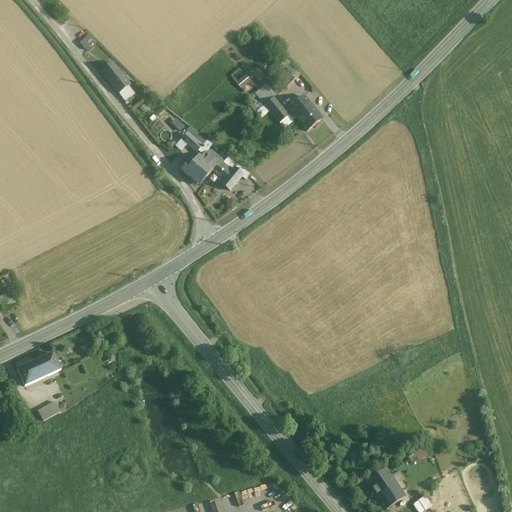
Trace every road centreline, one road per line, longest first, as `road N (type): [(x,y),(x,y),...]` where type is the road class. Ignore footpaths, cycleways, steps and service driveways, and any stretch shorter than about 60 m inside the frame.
road 1 (secondary): [(211,243),(362,127),(491,0)]
road 2 (residential): [(32,0),(182,186),(211,243)]
road 3 (secondary): [(340,511),(153,280)]
road 4 (secondary): [(0,356),(153,280)]
